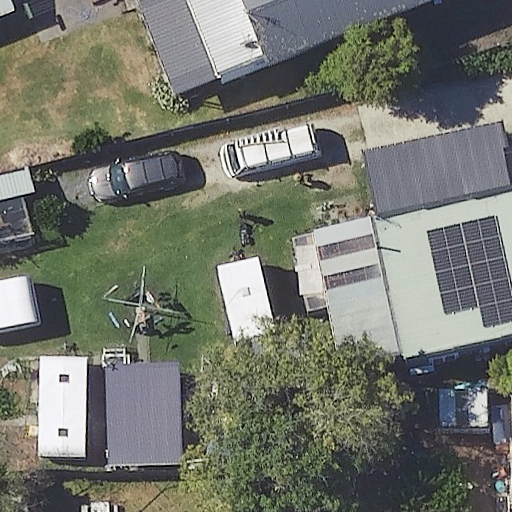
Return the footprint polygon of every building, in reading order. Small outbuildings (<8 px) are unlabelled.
[(0,0),(0,30),(20,23),(11,0),(0,0)] [(453,0),(190,0),(226,98),(459,13),(453,0)] [(511,357),(511,212),(392,235),(418,375),(511,357)] [(197,377),(99,373),(94,482),(193,486),(197,377)] [(499,511),(511,511),(511,467),(499,467),(499,511)]
